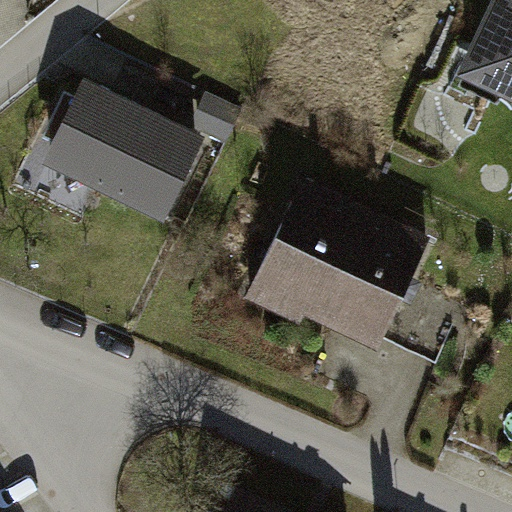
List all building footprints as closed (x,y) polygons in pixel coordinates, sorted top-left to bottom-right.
[(511,0),(490,0),(449,83),(511,114),(511,110),(511,0)] [(209,123),(89,66),(49,151),(169,208),(209,123)] [(434,244),(307,186),(258,293),(385,351),(434,244)] [(454,322),(414,305),(395,349),(435,366),(454,322)] [(279,511),(239,496),(233,511),(279,511)]
